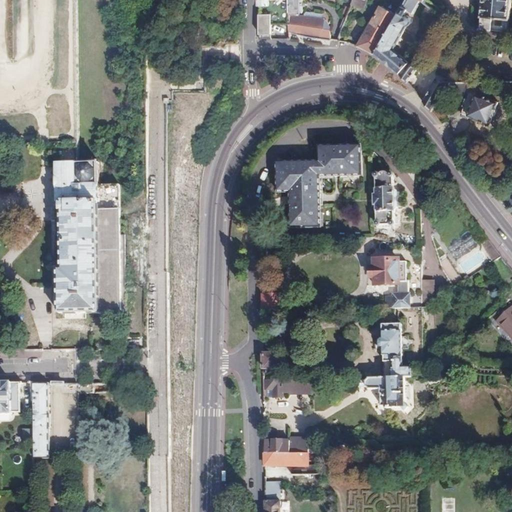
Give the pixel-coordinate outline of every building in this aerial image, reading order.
[(289,0),(259,0),(260,38),(272,39),(272,34),(273,34),(273,24),(290,24),(290,13),(289,0)] [(289,0),(290,13),(303,12),(302,0),(289,0)] [(420,0),(406,0),(400,12),(377,54),(399,73),(409,61),(395,50),(408,26),(411,24),(413,21),(412,18),(410,16),(405,15),(408,11),(413,13),(420,0)] [(421,0),(443,16),(445,13),(429,0),(421,0)] [(483,16),(481,28),(508,32),(509,19),(511,19),(511,0),(482,0),(481,16),(483,16)] [(377,54),(400,12),(392,7),(390,10),(381,5),(359,45),(377,54)] [(290,13),(290,24),(290,33),(312,37),(332,40),(329,29),(321,28),(323,15),(318,14),(318,18),(290,13)] [(160,43),(191,43),(191,25),(199,25),(199,17),(161,17),(160,43)] [(414,56),(409,61),(399,73),(409,81),(418,68),(414,65),(418,59),(414,56)] [(437,82),(425,101),(433,111),(449,82),(437,82)] [(466,107),(464,113),(477,118),(477,119),(491,124),(498,102),(489,98),(491,91),(481,87),(478,95),(472,92),(469,99),(467,98),(464,106),(466,107)] [(320,163),(279,162),(279,192),(291,192),(291,228),(322,228),(321,179),(363,178),(363,148),(321,148),(320,163)] [(58,201),(61,202),(63,267),(59,268),(60,313),(99,313),(99,314),(122,313),(121,212),(120,185),(104,186),(98,187),(98,184),(98,163),(77,163),(58,164),(58,201)] [(378,178),(376,178),(376,180),(377,180),(376,195),(375,195),(375,208),(377,208),(377,213),(378,213),(378,220),(377,220),(377,222),(381,223),(381,225),(390,225),(391,222),(394,223),(394,220),(393,219),(394,210),(395,210),(396,208),(396,203),(394,201),(394,199),(395,199),(396,196),(396,191),(394,190),(394,187),(393,187),(393,180),(394,180),(394,178),(391,178),(388,173),(386,172),(382,172),(379,175),(378,178)] [(388,308),(411,308),(411,294),(407,294),(407,284),(407,263),(399,263),(399,262),(376,262),(376,269),(371,269),(369,270),(369,277),(370,279),(376,279),(377,285),(395,285),(395,294),(395,296),(388,296),(388,308)] [(263,309),(283,309),(284,294),(263,294),(263,309)] [(511,306),(496,320),(511,338),(511,306)] [(406,378),(414,378),(414,369),(403,369),(403,350),(409,350),(409,337),(403,337),(402,326),(384,326),(384,339),(382,339),(380,341),(380,345),(383,348),(384,349),(385,378),(406,378)] [(277,353),(264,353),(264,369),(267,369),(277,369),(277,353)] [(407,404),(406,378),(385,378),(366,379),(366,387),(371,390),(380,389),(381,394),(382,394),(382,407),(386,407),(386,408),(396,408),(396,407),(401,407),(406,411),(410,407),(407,404)] [(285,380),(264,380),(264,390),(275,390),(275,398),(283,398),(283,392),(285,392),(285,380)] [(0,417),(13,418),(13,416),(21,416),(20,382),(0,382),(0,417)] [(50,383),(34,384),(34,429),(34,459),(50,459),(49,428),(51,428),(50,383)] [(302,453),(308,453),(308,440),(265,440),(265,453),(302,453)] [(311,453),(302,453),(265,453),(265,465),(302,464),(311,464),(311,453)] [(311,464),(302,464),(292,469),(292,475),(344,475),(344,465),(311,464)] [(265,491),(271,491),(277,491),(277,482),(265,482),(265,491)] [(265,501),(265,511),(281,511),(281,501),(265,501)]
